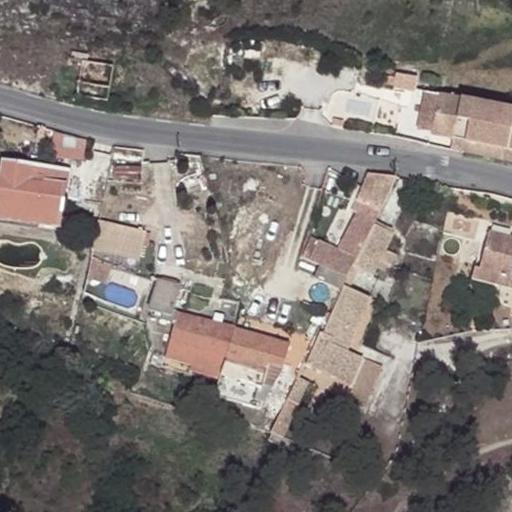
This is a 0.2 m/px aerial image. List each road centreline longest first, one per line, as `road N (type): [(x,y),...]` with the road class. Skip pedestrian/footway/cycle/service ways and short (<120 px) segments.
road 1 (residential): [(511,184),(308,146),(116,130),(0,97)]
road 2 (track): [(511,443),(417,498),(408,511)]
